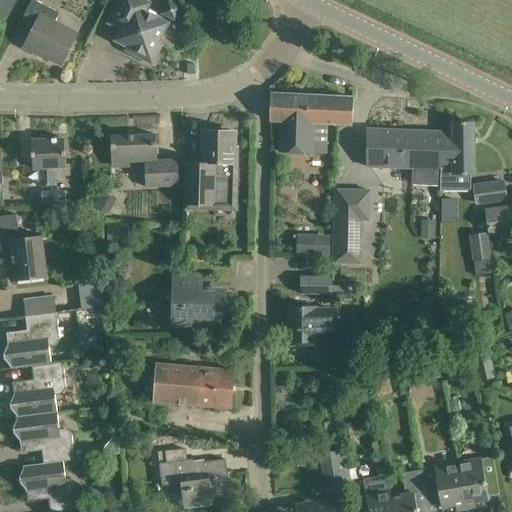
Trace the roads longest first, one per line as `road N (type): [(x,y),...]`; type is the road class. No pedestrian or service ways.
road 1 (residential): [(262,511),(262,137),(243,90)]
road 2 (residential): [(243,90),(200,101),(0,104)]
road 3 (secondary): [(511,103),(300,0)]
